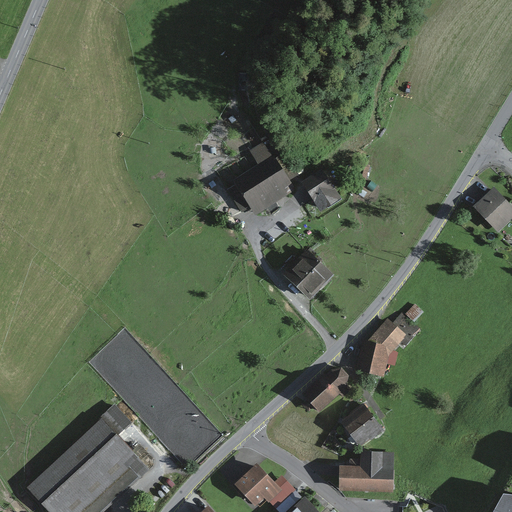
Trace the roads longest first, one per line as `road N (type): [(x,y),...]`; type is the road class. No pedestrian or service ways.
road 1 (unclassified): [(243,432),(336,350),(398,280),(486,142)]
road 2 (residential): [(243,432),(353,511)]
